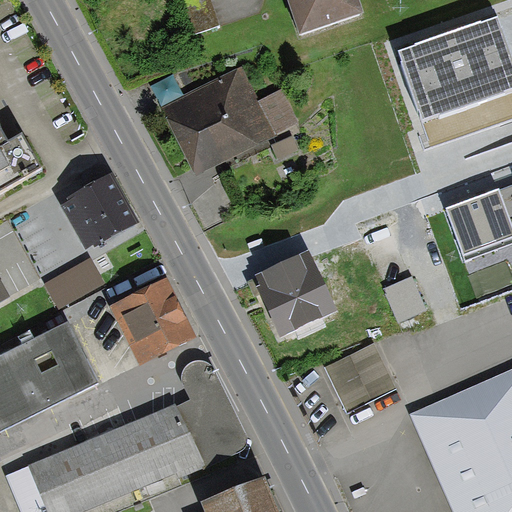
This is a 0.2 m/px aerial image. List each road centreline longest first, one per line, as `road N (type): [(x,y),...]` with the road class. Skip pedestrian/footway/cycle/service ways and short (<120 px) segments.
road 1 (primary): [(45,0),(317,511)]
road 2 (unknown): [(0,212),(119,136)]
